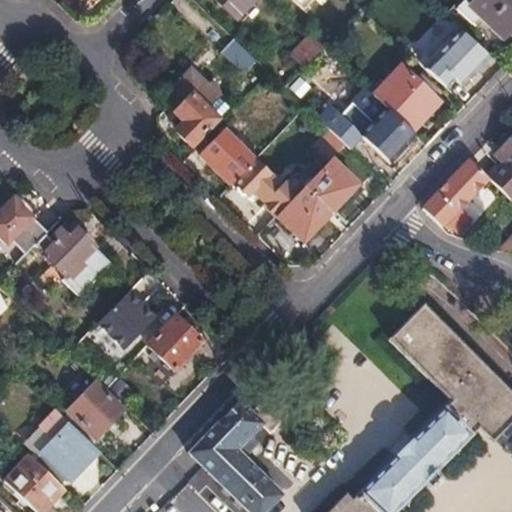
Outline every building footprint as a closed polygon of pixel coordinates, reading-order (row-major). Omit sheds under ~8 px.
[(256,0),(214,0),(236,21),(256,0)] [(511,0),(479,0),(471,9),(502,39),(511,28),(511,0)] [(462,35),(435,64),(461,89),(488,60),(462,35)] [(290,56),(304,70),(323,50),(309,36),(290,56)] [(255,61),(234,40),(221,54),(243,74),(255,61)] [(401,70),(373,98),(388,112),(411,133),(438,106),(401,70)] [(183,124),(176,132),(192,146),(216,121),(205,111),(217,98),(214,83),(207,87),(191,73),(171,93),(184,106),(175,115),(178,119),(183,124)] [(330,110),(320,120),(345,144),(355,133),(330,110)] [(389,164),(415,137),(411,133),(388,112),(362,138),(389,164)] [(171,126),(176,132),(183,124),(178,119),(171,126)] [(330,160),(344,146),(327,130),(313,144),(330,160)] [(209,167),(230,187),(254,163),(226,135),(207,155),(214,161),(209,167)] [(488,181),(509,201),(511,197),(511,135),(494,154),(504,163),(488,181)] [(202,160),(209,167),(214,161),(207,155),(202,160)] [(304,190),(330,215),(357,187),(331,161),(328,164),(304,190)] [(422,210),(444,232),(448,228),(454,233),(458,233),(467,223),(467,218),(460,211),(488,181),(469,162),(442,189),(422,210)] [(256,166),(236,187),(237,189),(236,194),(242,198),(244,197),(248,199),(253,194),(266,206),(277,217),(283,211),(293,201),(282,190),(256,166)] [(301,193),(289,181),(282,190),(293,201),(301,193)] [(277,217),(275,219),(301,244),(330,215),(304,190),(301,193),(293,201),(283,211),(277,217)] [(35,247),(47,235),(12,200),(0,212),(0,240),(21,261),(35,247)] [(277,217),(266,206),(264,209),(275,219),(277,217)] [(50,238),(47,235),(35,247),(42,254),(40,257),(64,280),(93,250),(68,225),(66,227),(63,226),(50,238)] [(511,239),(500,253),(511,257),(511,239)] [(93,250),(64,280),(80,295),(109,266),(93,250)] [(127,295),(95,327),(122,353),(153,321),(127,295)] [(346,497),(331,511),(396,511),(429,479),(477,431),(491,444),(511,423),(511,398),(421,308),(388,342),(450,403),(352,503),(346,497)] [(174,317),(146,347),(174,373),(202,344),(174,317)] [(94,388),(67,415),(94,441),(121,412),(94,388)] [(187,455),(190,458),(215,484),(244,511),(267,511),(282,498),(243,461),(258,444),(252,438),(262,428),(268,435),(289,412),(272,396),(252,417),(236,403),(207,433),(187,455)] [(97,454),(53,413),(39,429),(51,440),(39,454),(70,483),(97,454)] [(43,511),(63,492),(27,458),(3,484),(31,511),(43,511)]
